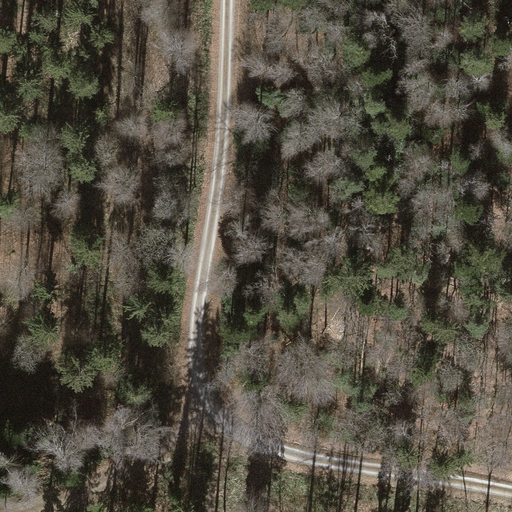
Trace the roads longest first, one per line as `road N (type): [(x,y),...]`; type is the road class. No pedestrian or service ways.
road 1 (track): [(220,0),(216,167),(192,322),(190,403),(230,427),(299,446),(511,490)]
road 2 (track): [(190,403),(156,376),(115,279),(59,0)]
road 3 (track): [(45,511),(230,427),(209,511)]
